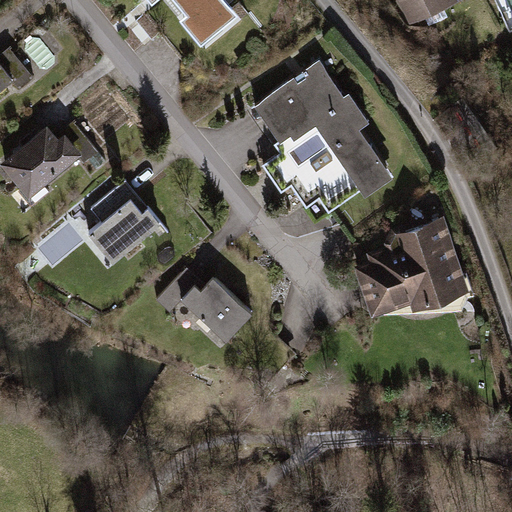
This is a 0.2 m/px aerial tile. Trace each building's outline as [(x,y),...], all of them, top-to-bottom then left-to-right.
[(152,0),(154,3),(158,0),(172,0),(184,15),(178,20),(201,48),(237,19),(221,0),(152,0)] [(402,0),(412,21),(457,0),(402,0)] [(0,99),(31,76),(8,48),(0,54),(0,99)] [(320,59),(255,102),(284,144),(265,156),(285,186),(295,180),(307,198),(319,191),(328,205),(358,185),(364,195),(392,176),(361,129),(370,123),(349,92),(344,96),(320,59)] [(49,133),(0,174),(0,175),(26,206),(90,152),(75,134),(60,146),(49,133)] [(137,202),(122,186),(93,214),(106,229),(90,244),(119,275),(164,233),(149,217),(142,223),(130,209),(137,202)] [(368,272),(358,275),(372,324),(410,313),(413,323),(465,308),(443,231),(391,246),(395,258),(367,266),(368,272)] [(203,287),(188,274),(158,307),(172,321),(179,313),(222,352),(251,320),(213,286),(202,298),(197,293),(203,287)]
